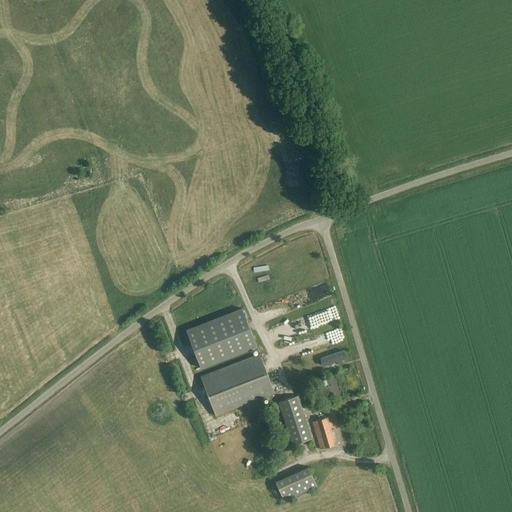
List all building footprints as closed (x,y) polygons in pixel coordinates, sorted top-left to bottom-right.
[(306,293),(309,301),(326,295),(323,287),(306,293)] [(291,293),(292,304),(287,304),(287,306),(305,305),(304,292),(291,293)] [(242,308),(186,330),(201,369),(257,347),(242,308)] [(305,348),(337,338),(334,332),(303,341),(305,348)] [(302,338),(304,343),(315,339),(313,335),(302,338)] [(200,377),(215,416),(274,393),(259,354),(200,377)] [(278,402),(292,445),(312,438),(298,395),(278,402)] [(312,422),(320,449),(338,444),(334,430),(331,430),(331,428),(333,427),(330,417),(312,422)] [(275,482),(284,501),(317,486),(308,467),(275,482)]
